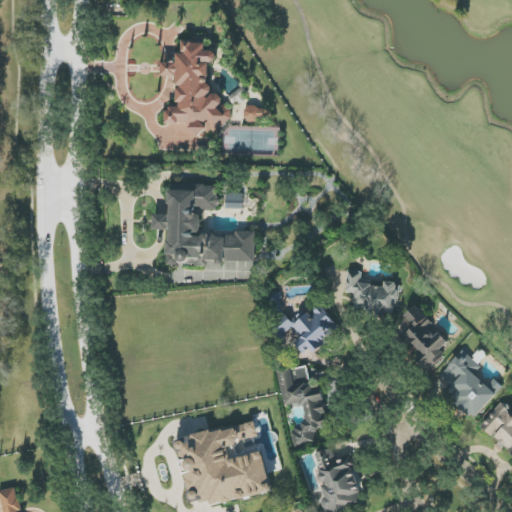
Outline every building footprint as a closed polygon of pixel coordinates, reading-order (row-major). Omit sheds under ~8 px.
[(182,107),(174,107),(167,111),(167,124),(180,124),(188,120),(196,135),(208,135),(233,122),(233,117),(222,98),(222,93),(213,94),(213,88),(210,83),(210,65),(217,61),(217,51),(207,51),(207,42),(184,42),(184,54),(178,54),(178,63),(163,63),(163,77),(178,76),(178,100),(182,107)] [(243,114),(256,125),(264,115),(251,104),(243,114)] [(169,266),(227,264),(227,262),(256,261),(255,231),(236,231),(236,234),(202,235),(201,211),(219,211),(218,185),(193,186),(193,190),(170,191),(171,214),(154,215),(155,230),(168,230),(169,266)] [(227,208),(243,209),(243,194),(227,194),(227,208)] [(347,293),(355,294),(354,311),(397,314),(400,284),(385,283),(385,287),(372,286),(372,281),(362,280),(363,272),(348,271),(347,293)] [(341,329),(322,305),(310,315),(309,314),(295,326),(290,320),(276,331),(282,338),(293,329),(300,338),(295,342),(308,357),(341,329)] [(450,341),(416,307),(395,329),(413,347),(408,352),(428,372),(445,355),(441,351),(450,341)] [(476,419),(504,388),(495,379),(488,386),(475,374),(482,367),(463,350),(441,375),(453,386),(446,393),(476,419)] [(331,427),(323,389),(312,391),(308,366),(279,371),(286,407),(304,404),(308,425),(292,428),(295,446),(317,442),(315,430),(331,427)] [(482,425),(502,446),(503,445),(511,454),(511,408),(506,402),(482,425)] [(273,492),(264,452),(232,459),(229,448),(240,445),(239,441),(259,437),(256,422),(178,440),(192,504),(209,500),(211,506),(273,492)] [(343,511),(363,506),(359,493),(362,492),(356,472),(351,455),(336,460),(332,448),(313,454),(331,508),(330,508),(331,511),(343,511)] [(22,511),(18,487),(0,491),(3,511),(22,511)]
